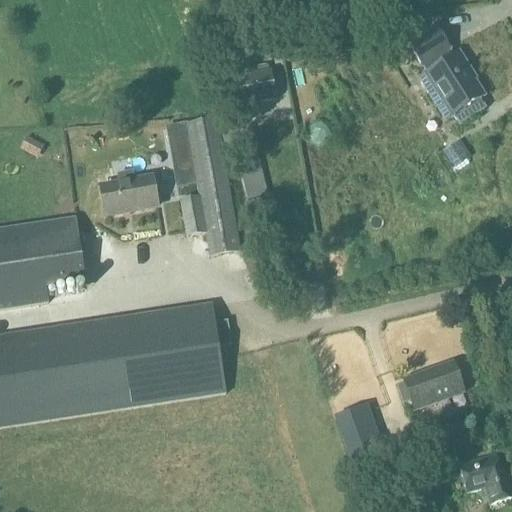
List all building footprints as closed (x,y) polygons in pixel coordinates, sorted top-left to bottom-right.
[(261,0),(220,0),(223,19),(263,14),(261,0)] [(453,118),(459,126),(484,110),(479,101),(483,99),(472,83),(474,82),(458,56),(453,59),(448,50),(435,29),(408,46),(421,67),(422,67),(427,75),(418,81),(445,123),(453,118)] [(234,80),(240,106),(275,99),(270,73),(234,80)] [(241,112),(246,137),(284,130),(278,104),(241,112)] [(196,187),(198,198),(205,236),(209,260),(241,255),(218,120),(186,125),(194,171),(196,187)] [(459,142),(440,155),(451,172),(470,160),(459,142)] [(19,166),(37,176),(44,162),(27,152),(19,166)] [(194,171),(173,175),(176,190),(196,187),(194,171)] [(119,186),(100,189),(105,219),(158,210),(153,180),(135,183),(133,173),(117,176),(119,186)] [(205,236),(198,198),(179,202),(186,239),(205,236)] [(85,284),(76,221),(0,232),(0,312),(48,306),(46,290),(85,284)] [(213,305),(0,338),(0,431),(227,397),(220,349),(231,347),(228,323),(216,325),(213,305)] [(402,380),(413,411),(465,393),(454,362),(402,380)] [(350,463),(384,450),(368,407),(334,419),(350,463)] [(435,440),(428,424),(416,429),(423,444),(435,440)] [(511,500),(511,487),(510,481),(501,477),(496,459),(460,470),(468,495),(485,489),(490,507),(511,500)]
